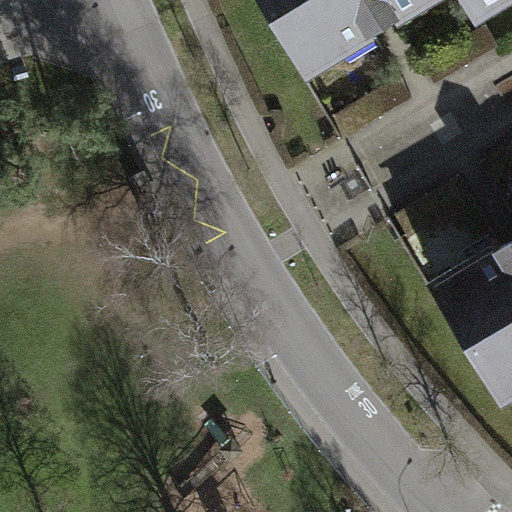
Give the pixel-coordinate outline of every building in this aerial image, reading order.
[(379,17),(409,0),(270,0),(305,60),(379,17)] [(486,27),(423,63),(437,87),(500,50),(486,27)] [(400,76),(337,113),(351,137),(414,100),(400,76)] [(511,145),(483,162),(497,186),(511,177),(511,145)] [(460,175),(397,212),(411,235),(474,199),(460,175)] [(511,241),(441,284),(502,388),(511,382),(511,241)]
